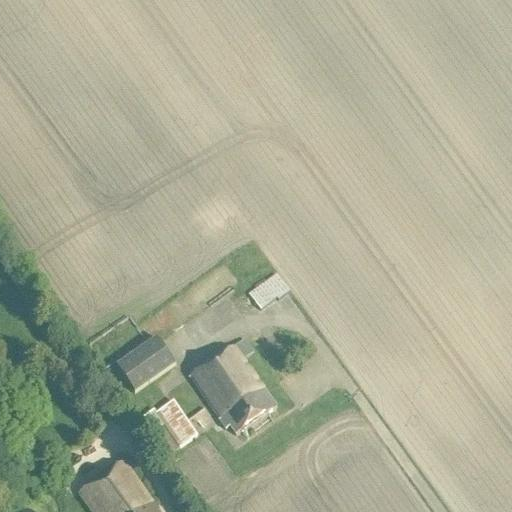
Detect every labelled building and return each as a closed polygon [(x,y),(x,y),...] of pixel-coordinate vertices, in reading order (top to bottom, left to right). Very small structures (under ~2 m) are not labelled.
[(260,314),(288,295),(275,277),(233,308),(240,318),(255,308),(260,314)] [(156,341),(116,370),(135,397),(176,369),(156,341)] [(253,356),(244,343),(190,381),(226,433),(230,430),(236,439),(276,410),(243,363),(253,356)] [(141,420),(152,435),(163,428),(179,451),(197,439),(173,404),(156,416),(153,412),(141,420)] [(209,409),(192,419),(202,434),(218,424),(209,409)] [(155,511),(123,465),(77,496),(88,511),(155,511)]
